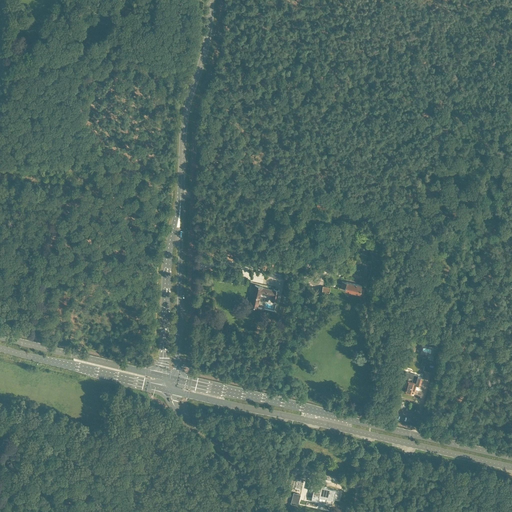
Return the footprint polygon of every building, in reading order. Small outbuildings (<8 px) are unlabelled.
[(85,8),(87,12),(96,8),(96,6),(93,7),(92,4),(90,5),(90,6),(85,8)] [(316,198),(314,207),(327,210),(328,204),(325,203),(325,201),(316,198)] [(323,286),(321,292),(321,293),(329,294),(331,283),(328,282),(327,281),(327,282),(326,287),(323,286)] [(345,290),(353,292),(360,294),(360,293),(363,294),(365,288),(361,288),(362,285),(347,282),(346,282),(342,281),(341,286),(345,287),(345,290)] [(252,297),(250,306),(258,308),(261,294),(272,296),(271,301),(276,303),(279,290),(274,289),(274,290),(262,288),(262,287),(255,285),(252,297)] [(424,365),(423,367),(424,368),(423,371),(432,373),(436,356),(434,355),(434,356),(433,360),(427,358),(425,358),(424,365)] [(405,375),(404,380),(408,381),(405,391),(412,393),(414,393),(415,390),(416,385),(421,386),(422,381),(423,378),(423,376),(418,375),(418,374),(406,371),(405,375)] [(312,495),(311,500),(312,500),(312,499),(318,500),(318,501),(319,497),(327,498),(333,500),(333,501),(334,501),(334,500),(339,501),(341,492),(336,491),(326,488),(326,489),(321,488),(322,486),(315,484),(313,491),(313,495),(312,495)] [(294,493),(291,503),(298,505),(300,495),(294,493)]
